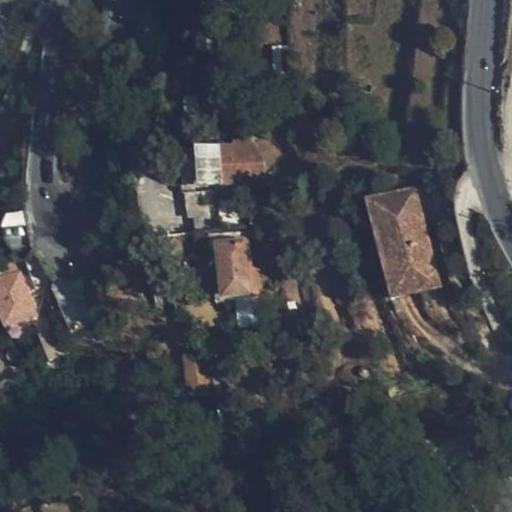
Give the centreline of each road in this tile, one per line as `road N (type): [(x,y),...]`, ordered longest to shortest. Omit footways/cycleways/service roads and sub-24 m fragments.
road 1 (secondary): [(61,0),(42,177),(61,230),(85,231),(101,211),(132,0)]
road 2 (secondary): [(482,0),(481,155),(511,236)]
